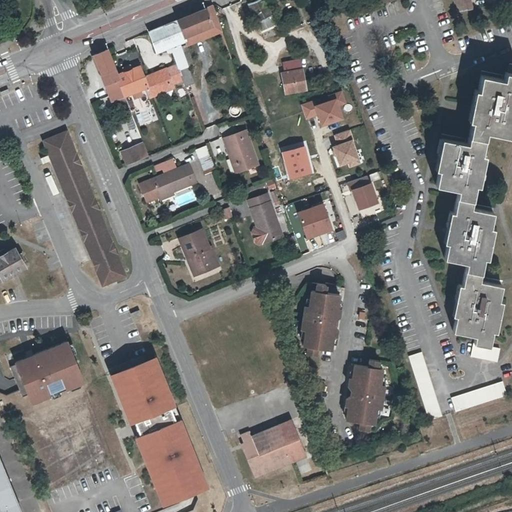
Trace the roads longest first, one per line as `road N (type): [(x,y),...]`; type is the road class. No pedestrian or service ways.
road 1 (residential): [(65,45),(152,279)]
road 2 (residential): [(169,320),(244,511)]
road 3 (residential): [(0,313),(99,302),(152,279)]
